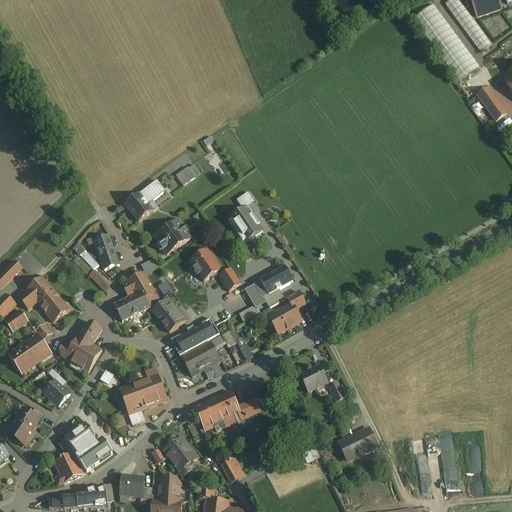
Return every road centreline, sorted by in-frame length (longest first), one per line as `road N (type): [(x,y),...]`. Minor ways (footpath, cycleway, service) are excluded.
road 1 (residential): [(183,407),(511,223)]
road 2 (track): [(442,503),(411,498),(327,327)]
road 3 (residential): [(19,505),(103,475),(183,407)]
road 4 (track): [(98,209),(0,49)]
road 5 (residential): [(19,505),(20,486),(112,345)]
road 6 (residential): [(112,345),(108,307),(127,258),(98,209)]
